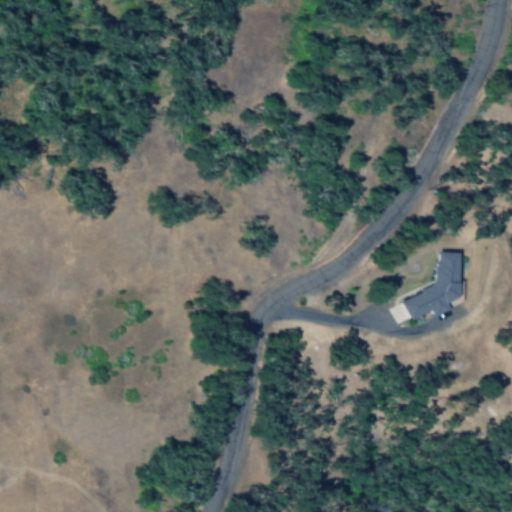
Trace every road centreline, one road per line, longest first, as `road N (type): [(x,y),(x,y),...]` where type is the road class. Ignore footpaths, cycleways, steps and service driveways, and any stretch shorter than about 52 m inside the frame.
road 1 (residential): [(204,511),(264,318),(375,227),(451,119)]
road 2 (residential): [(451,119),(481,60),(495,0)]
